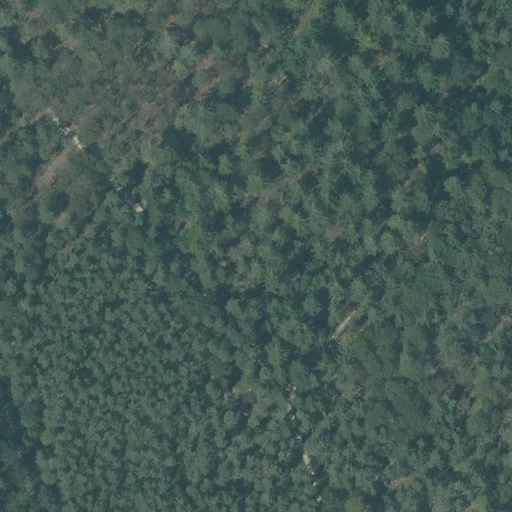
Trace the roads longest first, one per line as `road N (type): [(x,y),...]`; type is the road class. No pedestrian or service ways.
road 1 (track): [(282,394),(167,245),(0,54)]
road 2 (track): [(444,204),(282,394)]
road 3 (track): [(282,394),(326,511)]
road 4 (track): [(36,511),(0,397)]
